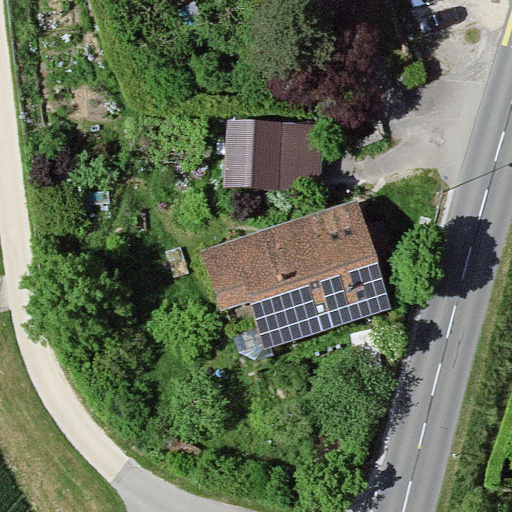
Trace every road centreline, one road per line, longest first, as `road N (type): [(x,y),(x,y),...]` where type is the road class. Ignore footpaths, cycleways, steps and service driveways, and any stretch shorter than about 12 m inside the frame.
road 1 (residential): [(190,511),(117,473),(69,419),(36,364),(0,78)]
road 2 (tertiary): [(407,511),(511,110)]
